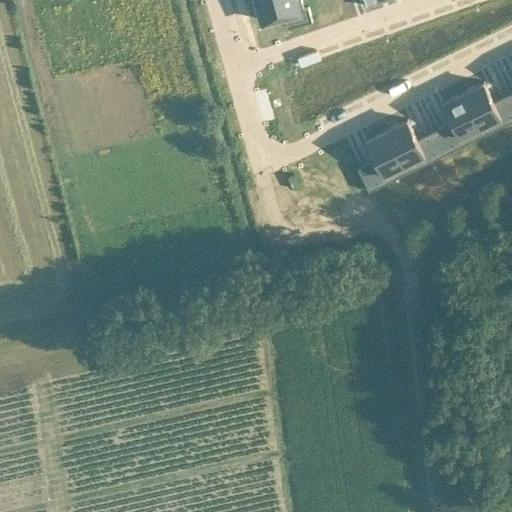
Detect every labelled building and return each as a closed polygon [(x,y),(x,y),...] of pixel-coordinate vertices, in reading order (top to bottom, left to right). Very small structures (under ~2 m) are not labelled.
[(284,0),(255,7),(259,22),(263,21),(265,28),(282,24),(285,37),(311,31),(307,16),(298,18),(293,0),(284,0)] [(389,0),(394,9),(414,0),(389,0)] [(483,72),(463,81),(479,116),(498,107),(503,117),(511,112),(511,83),(493,92),(483,72)] [(452,111),(433,120),(444,144),(465,134),(460,125),(479,116),(463,81),(443,91),(452,111)] [(404,109),(384,118),(400,153),(419,144),(424,154),(444,144),(433,120),(414,129),(404,109)] [(373,148),(354,157),(365,181),(386,171),(381,162),(400,153),(384,118),(364,128),(373,148)] [(424,203),(409,211),(414,222),(429,214),(424,203)]
